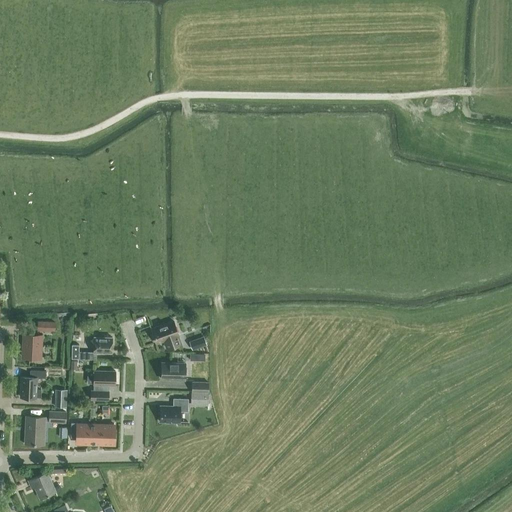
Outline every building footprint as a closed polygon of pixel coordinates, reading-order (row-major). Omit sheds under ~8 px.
[(180,334),(175,320),(153,328),(158,342),(166,339),(169,348),(182,343),(179,334),(180,334)] [(54,330),(55,322),(38,321),(37,329),(54,330)] [(40,358),(41,336),(24,335),(23,357),(40,358)] [(73,358),(98,358),(99,351),(113,352),(114,336),(95,336),(95,351),(84,351),(81,351),(81,344),(73,344),(73,358)] [(208,344),(208,343),(205,336),(192,341),(195,349),(208,344)] [(187,362),(163,362),(163,378),(178,378),(178,379),(187,379),(187,362)] [(46,371),(30,370),(30,377),(22,377),(21,397),(35,398),(35,397),(40,398),(41,390),(36,389),(36,378),(45,378),(46,371)] [(95,370),(90,370),(90,382),(95,382),(95,384),(96,384),(96,390),(93,389),(92,399),(110,399),(110,390),(109,390),(109,384),(116,384),(117,370),(95,370)] [(210,382),(193,381),(192,392),(209,392),(210,382)] [(66,390),(55,389),(54,407),(66,407),(66,390)] [(208,393),(191,393),(191,402),(208,403),(208,393)] [(190,398),(175,397),(175,405),(162,405),(161,421),(181,421),(182,410),(190,410),(190,398)] [(49,421),(65,422),(66,412),(49,411),(49,418),(49,421)] [(49,418),(45,417),(26,416),(25,443),(44,444),(45,421),(49,421),(49,418)] [(71,422),(70,437),(71,437),(77,437),(77,443),(89,443),(90,423),(78,422),(71,422)] [(90,423),(89,443),(101,443),(102,423),(90,423)] [(102,423),(101,443),(113,444),(114,423),(102,423)] [(40,498),(55,491),(46,472),(29,480),(32,488),(35,486),(40,498)]
